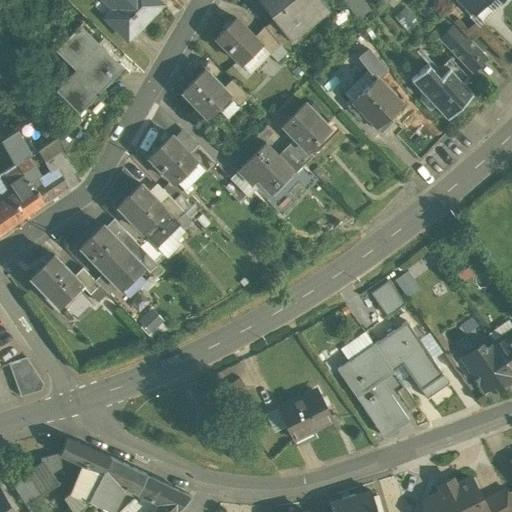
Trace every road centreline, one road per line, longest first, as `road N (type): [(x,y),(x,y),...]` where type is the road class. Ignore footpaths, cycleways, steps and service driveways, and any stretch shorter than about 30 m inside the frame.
road 1 (tertiary): [(75,402),(168,367),(267,315),(361,257),(511,133)]
road 2 (residential): [(511,408),(292,486),(221,485),(157,462),(101,430),(75,402)]
road 3 (residential): [(0,254),(86,193),(200,0)]
road 4 (residential): [(75,402),(0,292)]
